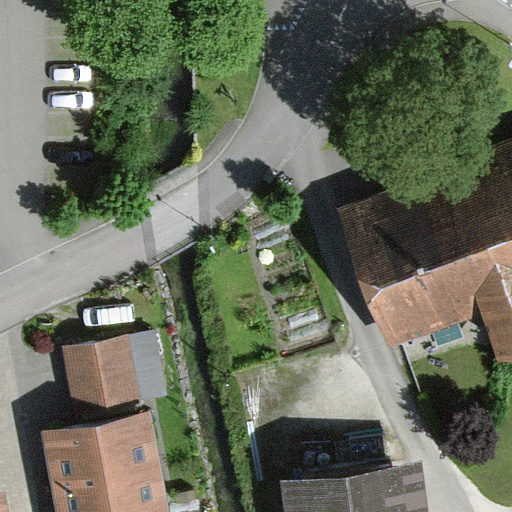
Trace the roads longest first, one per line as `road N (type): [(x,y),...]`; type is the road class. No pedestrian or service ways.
road 1 (residential): [(461,511),(372,355),(307,176),(267,141)]
road 2 (residential): [(0,310),(198,204),(267,141)]
road 3 (residential): [(267,141),(299,100),(338,23)]
